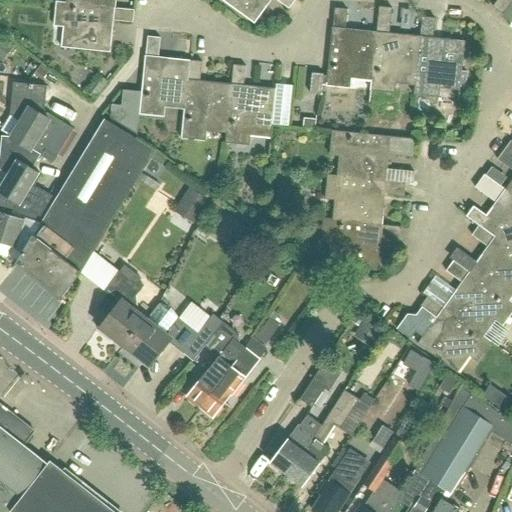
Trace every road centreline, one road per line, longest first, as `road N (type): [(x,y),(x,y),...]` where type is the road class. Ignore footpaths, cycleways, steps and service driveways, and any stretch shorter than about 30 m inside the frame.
road 1 (residential): [(207,492),(349,299),(400,288),(425,260),(511,71)]
road 2 (tertiary): [(207,492),(0,332)]
road 3 (residential): [(163,0),(144,14),(135,64),(92,111),(54,181)]
road 4 (residential): [(322,0),(290,33),(264,40),(237,39),(180,13),(174,0)]
